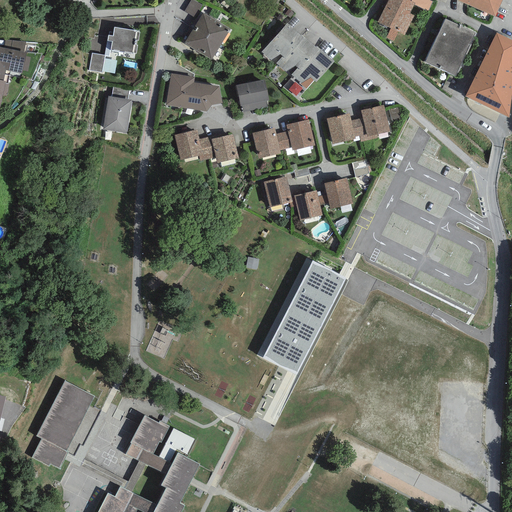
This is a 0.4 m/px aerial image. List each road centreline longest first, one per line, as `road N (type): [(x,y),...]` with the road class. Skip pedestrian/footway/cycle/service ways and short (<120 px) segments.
road 1 (residential): [(222,411),(154,376),(133,353),(140,189),(169,0)]
road 2 (unclassified): [(488,178),(499,263),(494,511)]
road 3 (residential): [(314,0),(493,141)]
road 4 (unknown): [(494,511),(348,437)]
